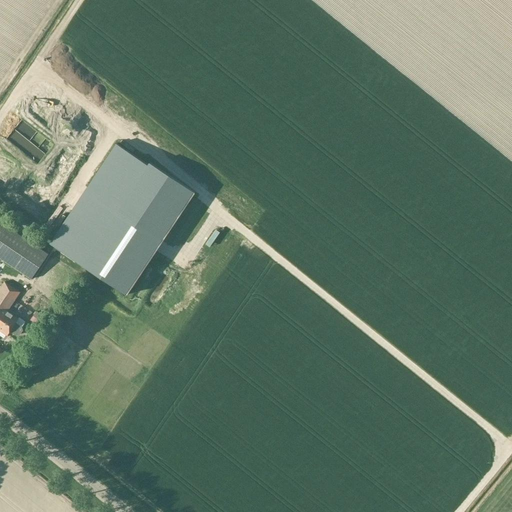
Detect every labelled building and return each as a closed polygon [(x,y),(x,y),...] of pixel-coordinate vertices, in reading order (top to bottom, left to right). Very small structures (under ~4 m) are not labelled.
[(57,109),(47,120),(62,132),(71,120),(57,109)] [(37,162),(43,155),(34,146),(29,152),(26,149),(31,144),(29,142),(23,149),(37,162)] [(117,144),(50,244),(127,295),(194,195),(117,144)] [(0,221),(0,258),(31,280),(48,255),(0,221)] [(22,327),(15,323),(18,319),(7,311),(20,292),(5,282),(0,289),(0,330),(7,335),(9,332),(16,336),(20,335),(23,331),(22,327)]
